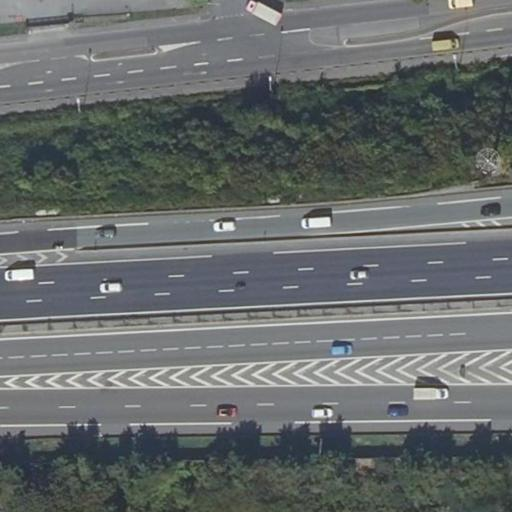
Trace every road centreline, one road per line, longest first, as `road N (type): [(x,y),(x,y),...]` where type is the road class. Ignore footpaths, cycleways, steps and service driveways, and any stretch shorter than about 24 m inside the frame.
road 1 (motorway): [(511,205),(0,244)]
road 2 (motorway): [(0,355),(511,331)]
road 3 (motorway): [(511,270),(0,292)]
road 4 (motorway): [(0,408),(511,404)]
road 5 (tertiary): [(251,48),(0,72)]
road 6 (tertiary): [(303,47),(388,49),(511,27)]
road 7 (tertiary): [(481,0),(370,16),(303,47)]
